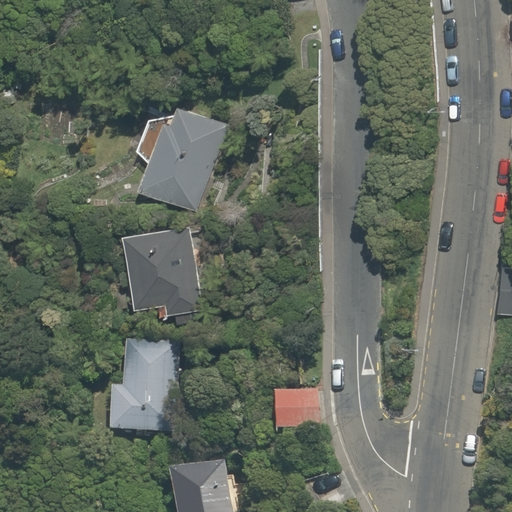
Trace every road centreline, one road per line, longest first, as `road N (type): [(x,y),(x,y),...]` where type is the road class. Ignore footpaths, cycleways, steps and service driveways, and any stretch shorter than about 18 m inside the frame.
road 1 (residential): [(351,0),(356,392),(371,441),(433,502)]
road 2 (tertiary): [(468,0),(485,141),(433,502)]
